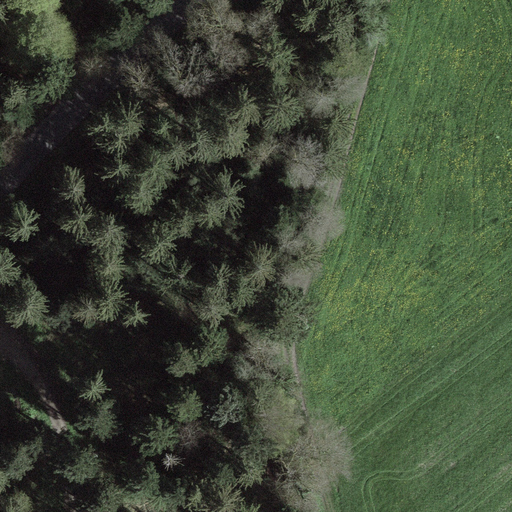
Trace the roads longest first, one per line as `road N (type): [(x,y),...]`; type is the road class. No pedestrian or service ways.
road 1 (unclassified): [(0,191),(64,117),(193,0)]
road 2 (track): [(0,341),(50,387),(74,511)]
